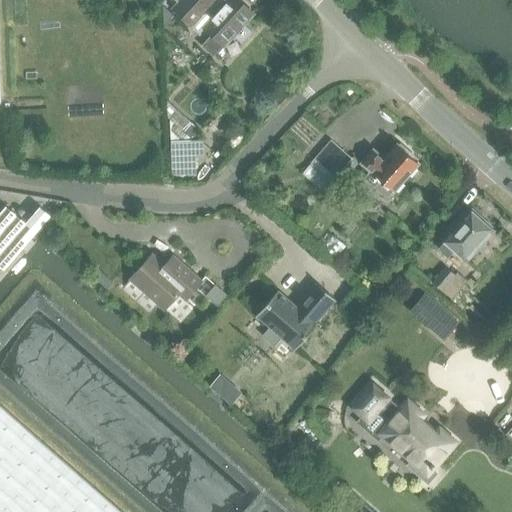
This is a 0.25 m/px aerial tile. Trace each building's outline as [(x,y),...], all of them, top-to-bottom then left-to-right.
[(174,0),(179,4),(174,10),(189,24),(190,23),(194,27),(218,1),(217,0),(174,0)] [(218,1),(194,27),(199,31),(202,28),(211,35),(201,45),(212,55),(231,35),(240,43),(250,31),(241,23),(250,13),(236,0),(227,0),(223,5),(218,1)] [(173,16),(162,5),(163,26),(173,16)] [(168,102),(166,100),(167,117),(170,119),(170,118),(184,131),(191,123),(168,102)] [(330,141),(311,163),(332,181),(351,158),(330,141)] [(372,149),(360,163),(368,170),(369,171),(363,178),(374,188),(385,198),(392,191),(393,192),(418,163),(414,159),(416,157),(408,150),(406,152),(396,144),(383,159),(380,156),(372,149)] [(0,211),(0,266),(3,269),(50,216),(39,206),(24,222),(6,206),(0,211)] [(465,261),(492,232),(490,230),(492,228),(472,210),(470,212),(466,208),(439,238),(442,240),(437,246),(447,255),(452,249),(465,261)] [(331,235),(322,245),(335,257),(345,247),(343,245),(344,245),(339,240),(338,241),(331,235)] [(151,254),(130,278),(164,308),(177,293),(184,300),(202,280),(173,255),(164,265),(151,254)] [(451,299),(467,282),(457,273),(455,275),(444,268),(431,283),(451,299)] [(103,274),(98,280),(107,288),(112,282),(103,274)] [(256,315),(269,326),(262,335),(273,345),(281,337),(296,350),(317,325),(315,324),(335,299),(316,283),(296,306),(277,290),(256,315)] [(216,307),(227,296),(215,285),(205,296),(216,307)] [(427,296),(415,310),(426,319),(428,316),(438,324),(435,327),(446,336),(458,322),(427,296)] [(471,305),(466,310),(476,320),(481,315),(471,305)] [(373,384),(352,408),(362,416),(356,422),(377,440),(382,434),(411,460),(406,466),(427,484),(436,474),(430,469),(452,443),(439,431),(435,435),(417,419),(421,415),(407,404),(401,411),(387,399),(388,398),(373,384)] [(0,511),(121,511),(0,406),(0,511)]
